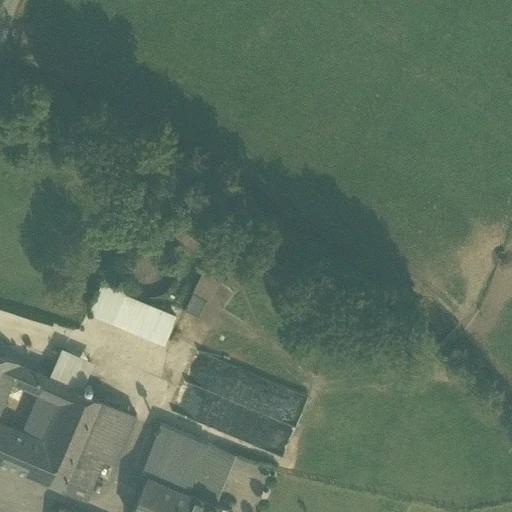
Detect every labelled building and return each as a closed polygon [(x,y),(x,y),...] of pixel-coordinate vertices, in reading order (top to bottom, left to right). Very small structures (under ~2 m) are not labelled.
[(227,274),(211,268),(201,298),(215,303),(227,274)] [(164,344),(178,309),(104,278),(90,313),(164,344)] [(61,352),(49,378),(84,394),(94,366),(61,352)] [(284,455),(307,392),(194,352),(171,415),(284,455)] [(18,365),(0,356),(0,402),(1,403),(10,383),(18,365)] [(35,439),(12,430),(0,459),(0,465),(82,500),(100,459),(114,466),(134,416),(84,394),(49,378),(18,365),(10,383),(45,397),(46,394),(62,400),(55,416),(45,413),(35,439)] [(0,459),(12,430),(0,424),(0,459)] [(182,511),(189,495),(207,446),(159,426),(139,474),(147,477),(131,511),(182,511)] [(189,495),(214,506),(235,457),(207,446),(189,495)] [(182,511),(218,511),(220,508),(214,506),(189,495),(182,511)]
